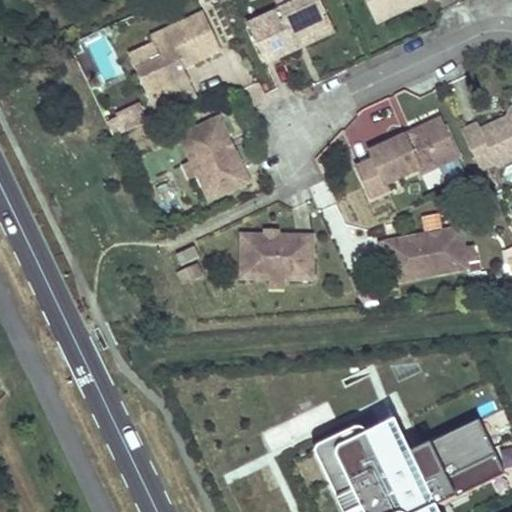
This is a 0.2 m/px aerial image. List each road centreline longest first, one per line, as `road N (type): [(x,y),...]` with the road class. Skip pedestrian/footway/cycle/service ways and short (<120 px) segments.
road 1 (secondary): [(0,183),(156,511)]
road 2 (residential): [(289,144),(351,93),(483,31),(511,30)]
